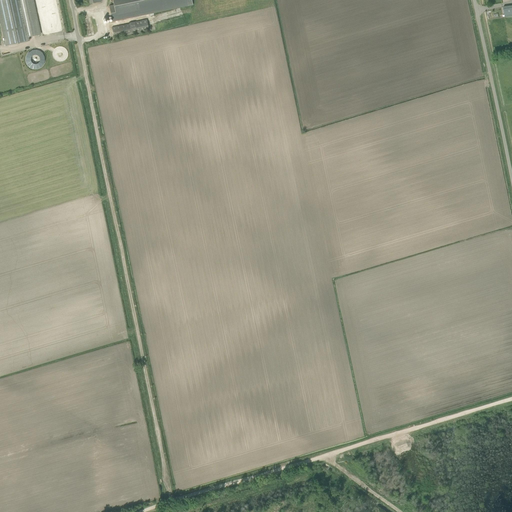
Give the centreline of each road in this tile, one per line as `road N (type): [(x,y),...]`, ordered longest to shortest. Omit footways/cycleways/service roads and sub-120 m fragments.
road 1 (track): [(82,64),(170,502)]
road 2 (track): [(138,511),(511,399)]
road 3 (unclassified): [(511,178),(473,0)]
